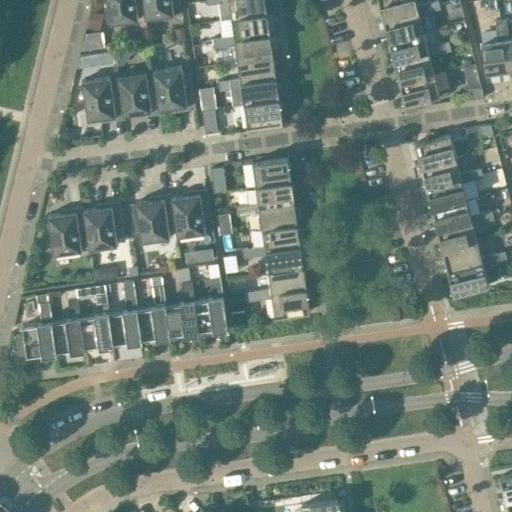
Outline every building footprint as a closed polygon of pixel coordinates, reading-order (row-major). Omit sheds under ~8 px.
[(106,0),(110,23),(139,19),(138,11),(144,10),(145,10),(143,0),(106,0)] [(143,0),(145,10),(144,10),(146,18),(174,14),(173,6),(181,4),(180,0),(143,0)] [(231,18),(267,13),(265,0),(218,0),(218,3),(219,3),(221,19),(231,18)] [(378,0),(383,18),(418,9),(419,14),(430,11),(427,2),(417,4),(415,0),(378,0)] [(433,0),(427,2),(430,11),(439,8),(439,9),(440,9),(438,0),(433,0)] [(383,18),(389,39),(424,30),(419,14),(418,9),(383,18)] [(235,39),(270,34),(267,13),(231,18),(234,34),(235,39)] [(496,20),(497,30),(507,29),(506,18),(496,20)] [(482,43),(486,73),(508,70),(504,39),(509,39),(507,29),(497,30),(499,40),(482,43)] [(389,39),(394,60),(429,51),(430,55),(440,53),(438,44),(428,46),(424,30),(389,39)] [(238,61),(273,55),(270,34),(235,39),(234,34),(223,36),(225,45),(235,44),(238,61)] [(215,47),(225,45),(223,36),(214,37),(212,37),(214,47),(215,47)] [(438,44),(440,53),(450,50),(450,51),(451,50),(449,40),(447,41),(438,44)] [(394,60),(399,81),(434,72),(430,55),(429,51),(394,60)] [(241,82),(276,77),(273,55),(238,61),(240,77),(241,82)] [(160,109),(172,107),(172,111),(196,108),(191,72),(183,74),(182,65),(153,69),(154,78),(155,78),(160,109)] [(124,114),(136,112),(136,116),(161,113),(160,109),(155,78),(154,78),(147,79),(146,70),(118,75),(119,83),(124,114)] [(399,81),(405,103),(440,95),(434,72),(399,81)] [(100,118),(101,122),(125,118),(124,114),(119,83),(112,84),(111,76),(82,80),(88,119),(100,118)] [(241,87),(244,103),(280,98),(276,77),(241,82),(240,77),(229,79),(231,88),(241,87)] [(221,90),(231,88),(229,79),(220,80),(219,80),(220,90),(221,90)] [(469,88),(471,98),(484,96),(481,86),(469,88)] [(244,103),(247,127),(283,121),(280,98),(244,103)] [(202,109),(206,133),(218,131),(215,108),(202,109)] [(479,125),(480,136),(493,134),(491,124),(479,125)] [(415,142),(421,165),(456,156),(450,133),(415,142)] [(421,165),(426,186),(461,177),(462,182),(473,179),(470,170),(460,173),(456,156),(421,165)] [(256,186),(291,180),(288,157),(252,162),(256,186)] [(211,168),(214,192),(227,190),(223,166),(211,168)] [(470,170),(473,179),(482,177),(483,177),(481,167),(480,167),(480,168),(470,170)] [(426,186),(432,207),(467,198),(462,182),(461,177),(426,186)] [(259,207),(295,202),(291,180),(256,186),(258,202),(259,207)] [(177,227),(176,228),(177,236),(206,232),(205,223),(213,222),(208,187),(184,190),(184,194),(173,196),(172,196),(177,227)] [(136,201),(142,241),(170,237),(169,229),(176,228),(177,227),(172,196),(173,196),(172,192),(148,196),(149,200),(136,201)] [(432,207),(437,228),(472,219),(473,224),(483,221),(481,212),(471,214),(467,198),(432,207)] [(89,240),(88,240),(89,249),(118,244),(117,236),(125,235),(120,200),(96,203),(96,207),(85,209),(84,209),(89,240)] [(262,228),(298,223),(295,202),(259,207),(258,202),(248,204),(249,213),(260,212),(262,228)] [(239,215),(249,213),(248,204),(238,205),(237,205),(238,215),(240,215),(239,215)] [(48,214),(54,254),(82,250),(81,241),(88,240),(89,240),(84,209),(85,209),(84,205),(60,208),(61,212),(48,214)] [(481,212),(483,221),(493,219),(494,219),(492,209),(490,209),(481,212)] [(437,228),(442,249),(477,240),(473,224),(472,219),(437,228)] [(265,250),(301,244),(298,223),(262,228),(264,245),(265,250)] [(442,249),(448,270),(483,261),(484,266),(494,263),(492,254),(482,256),(477,240),(442,249)] [(268,271),(304,266),(301,244),(265,250),(264,245),(254,246),(255,256),(266,254),(268,271)] [(246,257),(255,256),(254,246),(244,248),(244,247),(243,248),(244,258),(246,258),(246,257)] [(492,254),(494,263),(506,260),(508,260),(505,250),(504,250),(504,251),(492,254)] [(448,270),(454,293),(489,284),(484,266),(483,261),(448,270)] [(271,292),(307,287),(304,266),(268,271),(271,288),(271,292)] [(194,300),(198,330),(228,325),(220,276),(210,277),(213,297),(195,299),(194,300)] [(134,280),(123,281),(125,290),(135,288),(134,280)] [(166,304),(170,334),(198,330),(194,300),(195,299),(192,280),(182,282),(184,301),(166,304)] [(137,308),(141,338),(170,334),(166,304),(163,284),(153,286),(156,305),(138,308),(137,308)] [(272,297),(275,316),(310,311),(307,287),(271,292),(271,288),(260,289),(262,299),(272,297)] [(109,312),(113,342),(141,338),(137,308),(138,308),(135,288),(125,290),(127,309),(109,312)] [(249,300),(262,299),(260,289),(248,291),(246,291),(248,301),(249,301),(249,300)] [(80,316),(84,346),(113,342),(109,312),(106,293),(96,294),(99,313),(81,316),(80,316)] [(52,320),(56,350),(84,346),(80,316),(81,316),(78,297),(68,298),(70,318),(52,320)] [(16,334),(9,357),(56,350),(52,320),(49,301),(39,302),(42,322),(22,325),(24,333),(16,334)] [(511,472),(500,475),(506,498),(511,496),(511,472)] [(339,511),(338,498),(302,503),(303,511),(339,511)]
